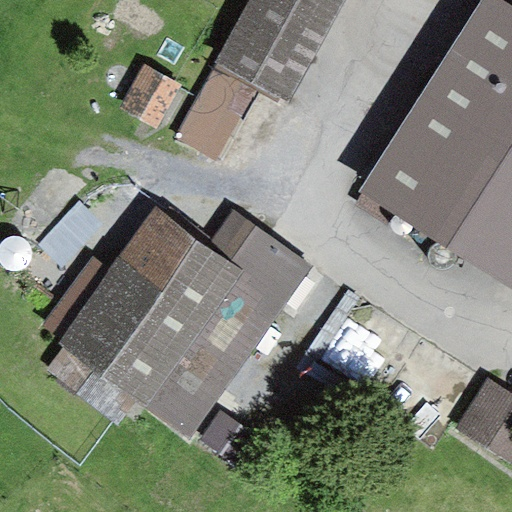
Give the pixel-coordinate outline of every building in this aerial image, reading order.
[(256,0),(222,67),(288,101),(341,0),(256,0)] [(511,15),(487,0),(360,207),(511,299),(511,15)] [(134,99),(174,117),(194,73),(154,54),(134,99)] [(154,210),(48,347),(138,417),(172,373),(214,405),(320,268),(245,211),(211,254),(154,210)] [(511,375),(498,367),(466,419),(509,446),(511,442),(511,375)]
